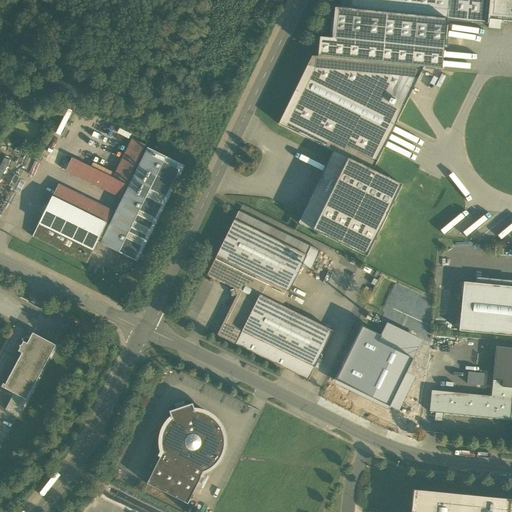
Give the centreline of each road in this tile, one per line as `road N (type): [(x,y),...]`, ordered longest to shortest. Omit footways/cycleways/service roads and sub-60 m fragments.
road 1 (residential): [(511,467),(410,454),(368,438),(145,327)]
road 2 (residential): [(145,327),(300,0)]
road 3 (residential): [(145,327),(81,454),(36,511)]
road 4 (residential): [(145,327),(0,260)]
road 5 (unknown): [(249,106),(287,143),(288,169),(270,187),(216,176)]
road 6 (unknown): [(410,454),(424,360),(449,348),(465,353),(468,364)]
